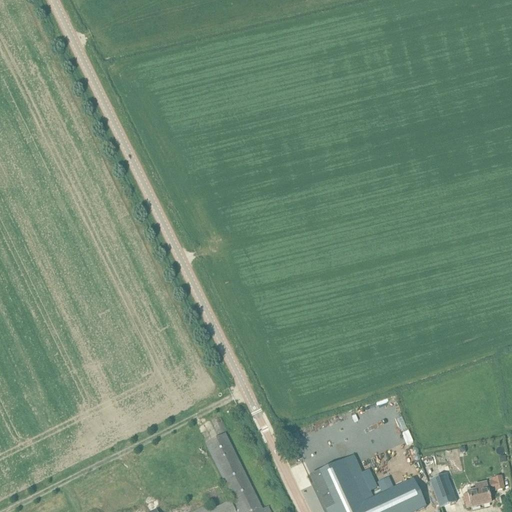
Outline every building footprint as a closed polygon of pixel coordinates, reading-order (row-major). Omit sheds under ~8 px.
[(206,445),(224,482),(233,500),(238,511),(270,511),(268,508),(262,511),(225,435),(216,439),(206,445)] [(310,478),(325,511),(417,511),(426,508),(413,480),(373,499),(354,457),(310,478)] [(446,476),(430,482),(440,509),(456,503),(446,476)] [(476,491),(467,494),(469,500),(465,501),(467,509),(471,508),(471,509),(490,504),(487,493),(495,491),(496,491),(503,490),(501,477),(491,480),(491,483),(475,487),(476,491)] [(168,506),(155,511),(182,511),(179,505),(177,501),(168,506)]
